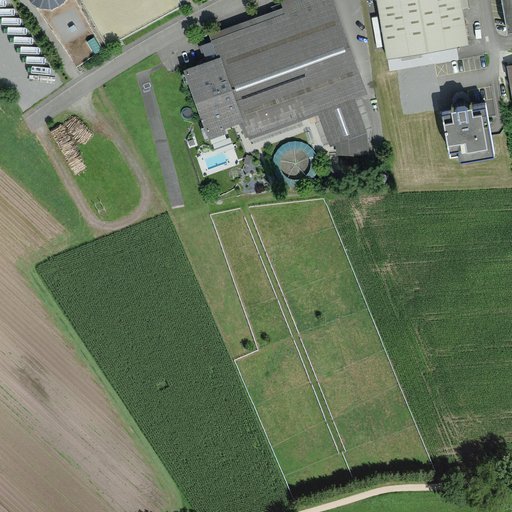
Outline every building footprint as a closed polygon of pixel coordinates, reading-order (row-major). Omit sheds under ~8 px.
[(36,0),(51,15),(65,0),(36,0)] [(187,57),(210,129),(228,123),(225,115),(238,111),(244,128),(318,102),(332,140),(337,138),(337,149),(367,148),(367,127),(353,89),(368,84),(337,0),(285,0),(286,2),(209,30),(215,48),(187,57)] [(378,0),(387,54),(469,41),(462,0),(378,0)] [(511,0),(503,0),(507,25),(511,24),(511,0)] [(441,101),(451,154),(459,153),(460,157),(496,151),(486,93),(441,101)]
